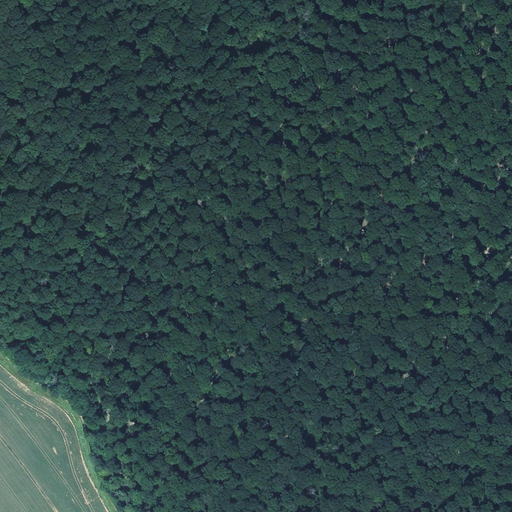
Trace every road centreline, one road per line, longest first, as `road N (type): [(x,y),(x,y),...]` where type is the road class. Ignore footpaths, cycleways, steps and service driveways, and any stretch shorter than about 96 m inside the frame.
road 1 (track): [(511,55),(0,325)]
road 2 (track): [(81,384),(323,0)]
